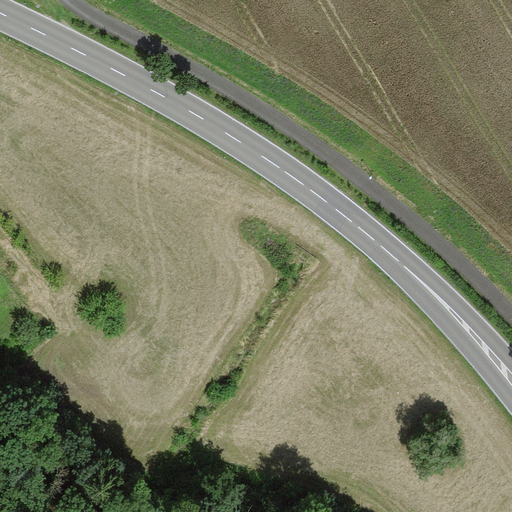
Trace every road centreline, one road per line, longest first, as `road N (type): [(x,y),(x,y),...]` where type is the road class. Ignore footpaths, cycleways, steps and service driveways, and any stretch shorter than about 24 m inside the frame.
road 1 (secondary): [(0,14),(121,73),(340,210),(511,376)]
road 2 (track): [(69,0),(215,79),(342,161),(511,313)]
